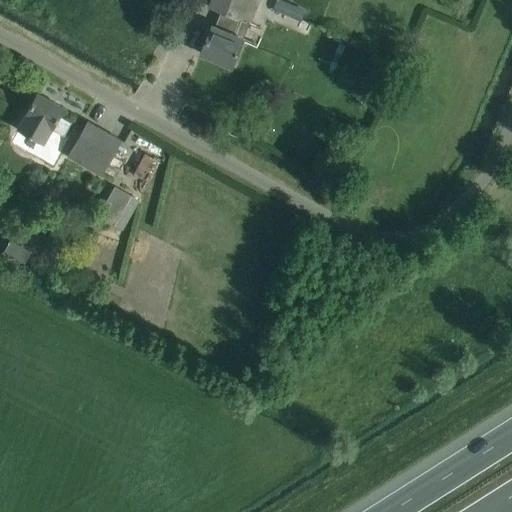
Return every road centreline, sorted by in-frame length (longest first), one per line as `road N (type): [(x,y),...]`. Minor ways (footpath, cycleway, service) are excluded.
road 1 (unclassified): [(0,34),(364,234),(406,237),(445,219),(488,173),(511,121)]
road 2 (motorway): [(511,435),(390,511)]
